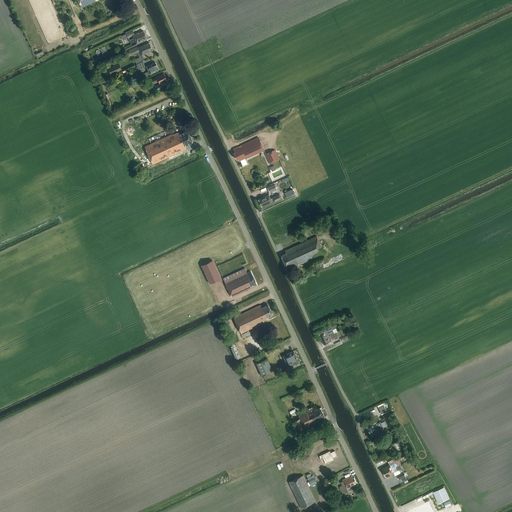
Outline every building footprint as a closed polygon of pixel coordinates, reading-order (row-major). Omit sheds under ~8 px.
[(133,31),(126,34),(128,38),(132,35),(136,44),(142,41),(147,38),(145,34),(144,34),(145,33),(144,31),(138,33),(134,34),(133,31)] [(137,48),(138,51),(140,56),(152,50),(149,42),(137,48)] [(129,56),(138,51),(137,48),(136,47),(127,51),(129,56)] [(145,67),(143,63),(142,61),(136,64),(137,66),(138,70),(145,67)] [(155,62),(146,67),(148,71),(144,73),(146,76),(150,74),(158,70),(157,66),(155,62)] [(122,70),(119,63),(108,68),(111,75),(122,70)] [(158,81),(159,84),(167,80),(164,73),(156,77),(151,79),(153,83),(158,81)] [(173,134),(147,146),(145,147),(153,165),(186,149),(184,146),(192,142),(187,131),(179,135),(178,133),(173,135),(173,134)] [(245,159),(245,160),(264,151),(258,138),(233,149),(235,153),(233,153),(235,159),(237,158),(239,161),(245,159)] [(267,153),(265,154),(269,164),(279,160),(275,150),(272,151),(272,150),(267,153)] [(269,195),(258,200),(261,207),(271,202),(272,203),(281,199),(279,194),(270,198),(269,195)] [(316,221),(309,225),(313,234),(321,231),(316,221)] [(285,250),(287,253),(282,256),(287,267),(291,265),(292,266),(299,263),(299,265),(302,263),(303,263),(325,253),(317,236),(285,250)] [(212,260),(201,265),(209,284),(220,279),(212,260)] [(245,268),(223,279),(231,297),(250,287),(250,286),(256,283),(250,271),(246,273),(246,272),(245,268)] [(260,305),(233,318),(240,334),(258,325),(258,324),(264,322),(263,321),(267,319),(266,317),(273,315),(268,305),(262,308),(260,305)] [(324,332),(319,334),(322,340),(324,344),(332,340),(338,337),(340,337),(341,340),(345,338),(348,337),(347,333),(342,336),(339,331),(337,327),(337,328),(336,325),(324,330),(324,332)] [(283,356),(285,362),(284,362),(285,365),(286,364),(288,368),(299,364),(294,351),(283,356)] [(266,359),(256,364),(261,376),(272,371),(266,359)] [(321,407),(315,410),(314,407),(309,410),(308,409),(298,413),(300,418),(295,420),(300,430),(305,428),(306,429),(316,424),(315,421),(325,416),(321,407)] [(381,422),(377,423),(376,422),(367,426),(372,436),(377,433),(379,437),(386,433),(381,422)] [(398,441),(392,444),(396,452),(402,449),(398,441)] [(319,456),(321,460),(324,459),(326,464),(334,460),(333,458),(337,456),(335,451),(331,453),(330,451),(319,456)] [(390,465),(382,468),(384,473),(396,467),(398,466),(396,462),(390,465)] [(395,476),(396,475),(400,473),(399,470),(400,469),(402,468),(400,465),(398,466),(396,467),(384,473),(387,477),(394,473),(395,476)] [(303,475),(288,482),(301,508),(316,501),(303,475)] [(343,480),(343,481),(341,482),(342,485),(341,486),(344,493),(348,491),(347,488),(355,484),(355,482),(356,482),(354,478),(353,478),(352,476),(343,480)] [(444,488),(434,492),(439,502),(446,499),(446,500),(449,499),(444,488)] [(415,498),(417,503),(426,499),(423,494),(415,498)] [(433,511),(430,503),(417,509),(418,511),(414,511),(433,511)]
